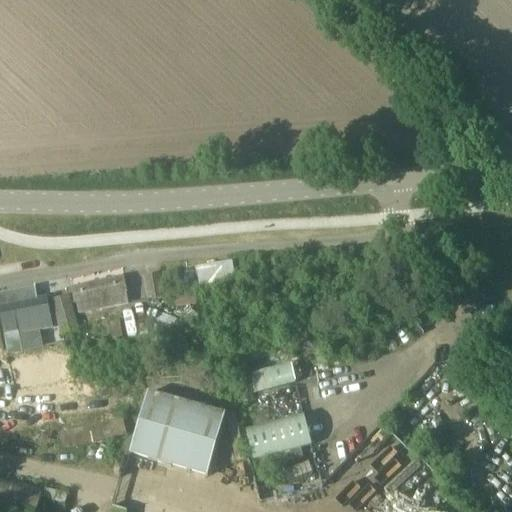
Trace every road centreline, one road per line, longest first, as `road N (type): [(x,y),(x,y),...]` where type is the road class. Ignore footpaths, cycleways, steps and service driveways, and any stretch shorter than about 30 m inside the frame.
road 1 (residential): [(391,180),(394,229),(385,237),(203,251),(0,283)]
road 2 (tertiary): [(0,203),(95,206),(391,180)]
road 3 (track): [(394,229),(415,240),(455,288),(455,299),(430,340),(332,420)]
road 4 (unclassified): [(511,155),(356,0)]
road 5 (residential): [(0,460),(118,492)]
road 6 (tertiary): [(391,180),(511,166)]
